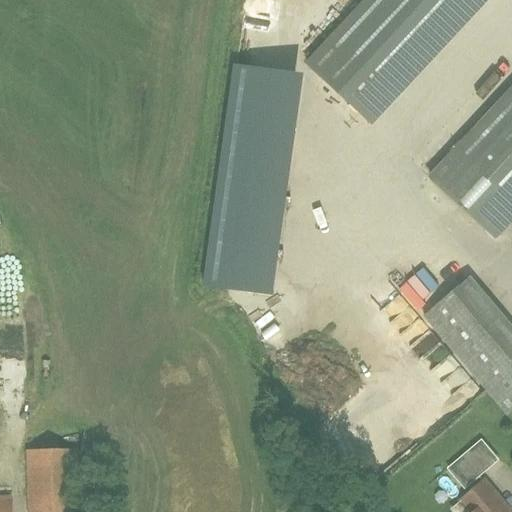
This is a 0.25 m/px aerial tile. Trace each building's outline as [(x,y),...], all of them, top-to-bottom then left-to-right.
[(322,35),(301,57),(369,121),(398,90),(428,90),(445,106),(464,106),(433,138),(433,156),(420,170),(442,190),(435,198),(447,209),(454,202),(489,235),(511,210),(511,11),(483,11),(482,0),(356,0),(355,2),(348,15),(322,15),(322,35)] [(429,251),(419,255),(429,275),(439,271),(429,251)] [(511,322),(464,270),(416,314),(503,410),(511,401),(511,322)] [(400,308),(408,302),(392,280),(384,286),(400,308)] [(275,288),(260,297),(267,308),(282,299),(275,288)] [(360,315),(350,324),(367,342),(377,332),(360,315)] [(0,345),(12,345),(11,320),(0,320),(0,345)] [(66,508),(65,442),(19,442),(20,508),(66,508)] [(484,481),(451,510),(452,511),(510,511),(484,481)] [(0,511),(11,511),(11,497),(0,497),(0,511)]
